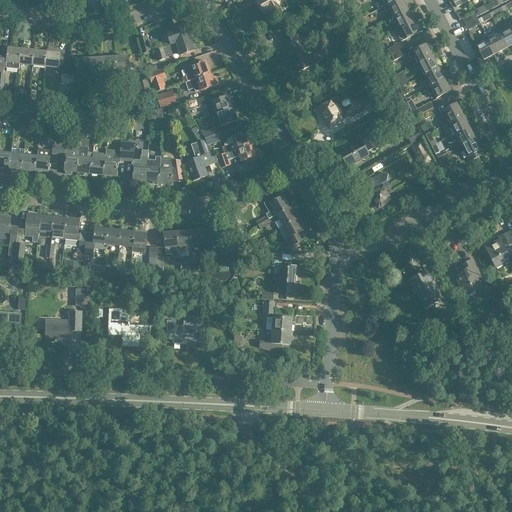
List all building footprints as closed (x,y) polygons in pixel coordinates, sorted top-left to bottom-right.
[(268,12),(271,18),(288,8),(283,0),(260,0),(257,2),(264,14),(268,12)] [(393,16),(408,9),(402,0),(396,0),(387,5),(383,7),(386,12),(390,10),(393,16)] [(492,9),(500,5),(497,1),(489,5),(492,9)] [(477,10),(478,11),(480,15),(488,11),(485,6),(477,10)] [(495,16),(503,12),(501,8),(493,12),(495,16)] [(399,28),(414,20),(408,9),(393,16),(389,19),(392,24),(396,22),(399,28)] [(465,25),(477,19),(474,13),(462,19),(465,25)] [(489,14),(482,18),(484,22),(491,18),(489,14)] [(366,26),(362,18),(358,21),(362,28),(366,26)] [(395,30),(401,42),(420,32),(422,30),(417,19),(414,20),(399,28),(395,30)] [(480,24),(478,20),(477,19),(465,25),(468,30),(480,24)] [(171,45),(190,38),(188,32),(191,31),(188,23),(179,26),(180,28),(172,31),(167,33),(171,45)] [(500,33),(507,48),(511,45),(511,28),(511,27),(509,23),(504,26),(506,30),(500,33)] [(371,38),(376,35),(372,28),(367,30),(371,38)] [(297,42),(300,41),(293,29),(282,35),(288,47),(283,49),(297,74),(311,66),(297,42)] [(488,39),(496,54),(507,48),(500,33),(498,29),(492,32),(494,36),(488,39)] [(496,54),(488,39),(486,35),(481,38),(483,42),(476,45),(484,60),(496,54)] [(150,51),(146,37),(139,39),(143,54),(150,51)] [(195,51),(190,38),(171,45),(155,50),(159,61),(167,59),(165,53),(169,52),(170,55),(179,52),(180,56),(195,51)] [(400,43),(388,49),(391,55),(403,49),(400,43)] [(418,64),(432,56),(426,45),(408,54),(411,60),(415,58),(418,64)] [(7,48),(7,54),(5,68),(19,70),(20,64),(19,64),(21,50),(7,48)] [(394,61),(406,54),(403,49),(391,55),(394,61)] [(20,64),(33,65),(34,51),(21,50),(19,64),(20,64)] [(46,67),(64,68),(65,51),(48,50),(48,53),(46,67)] [(34,51),(33,65),(46,67),(48,53),(34,51)] [(432,56),(418,64),(414,66),(417,71),(421,69),(424,75),(438,68),(432,56)] [(129,71),(128,57),(115,58),(116,72),(129,71)] [(115,58),(102,59),(103,73),(108,72),(108,74),(109,75),(110,75),(110,79),(116,79),(116,72),(115,58)] [(103,73),(102,59),(89,60),(90,79),(91,79),(99,79),(99,83),(103,83),(103,73)] [(91,79),(90,79),(89,60),(76,60),(77,81),(85,80),(85,84),(91,84),(91,79)] [(207,62),(192,67),(186,69),(189,76),(182,79),(183,83),(185,83),(211,74),(207,62)] [(438,68),(424,75),(420,78),(423,83),(427,81),(430,86),(444,79),(438,68)] [(162,69),(147,74),(153,92),(164,88),(161,79),(165,78),(162,69)] [(212,79),(211,74),(185,83),(188,92),(194,90),(195,93),(215,86),(218,85),(216,77),(212,79)] [(393,77),(399,89),(404,86),(406,85),(404,81),(401,82),(397,75),(393,77)] [(444,79),(430,86),(426,89),(429,94),(433,92),(436,98),(451,91),(444,79)] [(151,95),(147,81),(137,83),(140,97),(151,95)] [(399,98),(391,84),(380,90),(388,104),(399,98)] [(408,94),(404,86),(399,89),(403,96),(408,94)] [(160,108),(176,104),(173,91),(156,96),(160,108)] [(343,93),(331,100),(319,107),(322,112),(322,113),(327,121),(326,121),(330,127),(347,117),(344,112),(351,108),(343,93)] [(230,96),(227,97),(212,102),(210,95),(197,99),(199,106),(206,104),(209,112),(202,114),(204,118),(209,117),(234,108),(230,96)] [(415,117),(420,115),(433,108),(430,102),(416,110),(411,100),(407,103),(415,117)] [(449,123),(463,115),(457,103),(439,113),(442,119),(446,117),(449,123)] [(27,113),(28,105),(17,104),(16,111),(27,113)] [(39,107),(28,105),(27,113),(38,114),(39,107)] [(234,108),(209,117),(211,123),(218,120),(220,126),(238,121),(234,108)] [(433,108),(420,115),(423,121),(436,114),(433,108)] [(121,118),(120,109),(110,110),(111,119),(121,118)] [(0,121),(10,123),(11,115),(0,114),(0,121)] [(463,115),(449,123),(445,125),(448,130),(452,128),(455,134),(469,127),(463,115)] [(415,123),(412,116),(405,119),(409,127),(413,125),(413,124),(415,123)] [(82,131),(95,132),(96,125),(83,124),(82,131)] [(413,125),(409,127),(403,130),(406,135),(411,144),(422,138),(417,129),(416,129),(413,125)] [(469,127),(455,134),(451,136),(454,142),(458,140),(461,146),(475,138),(469,127)] [(202,133),(205,139),(218,135),(216,128),(202,133)] [(249,132),(232,138),(232,137),(226,139),(227,142),(223,144),(224,147),(222,148),(224,155),(251,144),(249,139),(252,138),(249,132)] [(377,132),(366,137),(341,151),(349,166),(367,156),(366,152),(383,143),(377,132)] [(429,143),(434,141),(430,133),(425,135),(429,143)] [(220,142),(218,135),(205,139),(207,146),(220,142)] [(475,138),(461,146),(457,148),(460,153),(464,151),(470,162),(482,155),(480,151),(482,150),(475,138)] [(209,164),(216,162),(214,158),(212,152),(208,153),(204,141),(199,143),(191,145),(196,159),(186,162),(192,181),(207,176),(202,163),(208,161),(209,164)] [(421,141),(410,147),(416,158),(419,156),(425,166),(433,161),(421,141)] [(224,155),(214,158),(216,162),(220,168),(230,165),(228,159),(239,155),(241,162),(249,159),(250,161),(259,158),(256,149),(253,150),(251,144),(224,155)] [(73,151),(65,150),(65,156),(66,156),(64,172),(65,172),(65,174),(71,175),(71,172),(78,173),(80,147),(81,146),(74,145),(73,151)] [(435,155),(439,152),(435,145),(431,147),(435,155)] [(80,147),(78,173),(79,173),(79,174),(79,176),(83,176),(84,175),(84,174),(90,174),(92,159),(87,159),(88,148),(80,147)] [(9,169),(22,171),(24,156),(24,151),(11,149),(11,154),(9,169)] [(110,178),(110,176),(117,177),(119,162),(120,152),(106,150),(106,155),(103,176),(105,176),(104,177),(106,179),(108,179),(110,178)] [(132,168),(134,168),(133,183),(146,183),(147,160),(148,151),(142,151),(142,156),(141,156),(141,161),(135,161),(132,163),(132,168)] [(0,168),(9,169),(11,154),(0,153),(0,168)] [(93,153),(92,159),(90,174),(103,176),(106,155),(93,153)] [(443,170),(450,167),(444,155),(437,158),(443,170)] [(24,156),(22,171),(35,172),(37,157),(24,156)] [(35,172),(36,172),(35,175),(42,175),(42,173),(48,173),(50,158),(37,157),(35,172)] [(155,161),(147,160),(146,183),(159,184),(160,169),(160,160),(160,157),(155,157),(155,161)] [(173,161),(160,160),(160,169),(159,184),(172,184),(173,181),(173,161)] [(173,181),(186,182),(180,162),(173,161),(173,181)] [(237,170),(239,176),(246,173),(243,167),(237,170)] [(382,173),(376,176),(366,182),(364,189),(371,191),(372,193),(369,195),(372,201),(374,200),(379,208),(391,201),(384,189),(389,186),(387,182),(389,175),(382,173)] [(269,220),(273,218),(277,215),(289,208),(282,197),(276,200),(274,198),(264,204),(269,213),(266,215),(267,217),(262,220),(266,226),(271,223),(269,220)] [(279,229),(283,227),(298,218),(297,219),(295,215),(296,214),(291,207),(289,208),(277,215),(280,220),(275,223),(279,229)] [(39,236),(40,230),(41,217),(34,216),(34,213),(28,213),(28,215),(27,215),(25,237),(32,238),(32,243),(38,243),(39,236)] [(6,216),(0,215),(0,238),(10,239),(10,244),(16,244),(17,234),(15,234),(16,228),(10,227),(11,219),(6,219),(6,216)] [(39,236),(52,238),(52,232),(54,218),(41,217),(40,230),(39,236)] [(52,238),(65,239),(67,220),(54,218),(52,232),(52,238)] [(302,225),(298,218),(283,227),(290,238),(285,240),(290,248),(301,242),(297,234),(302,231),(303,230),(301,226),(302,225)] [(67,220),(65,239),(78,241),(80,221),(67,220)] [(260,229),(266,226),(262,220),(256,223),(260,229)] [(237,236),(244,234),(242,225),(234,227),(237,236)] [(106,249),(107,244),(108,230),(95,229),(93,243),(93,248),(106,249)] [(203,230),(204,244),(204,247),(212,246),(212,243),(217,243),(218,250),(220,250),(226,249),(225,237),(217,238),(216,229),(203,230)] [(121,231),(108,230),(107,244),(119,245),(121,231)] [(191,245),(204,244),(203,230),(190,231),(191,245)] [(119,245),(133,247),(134,233),(121,231),(119,245)] [(192,251),(191,245),(190,231),(177,233),(179,252),(192,251)] [(511,244),(511,238),(508,232),(498,237),(499,240),(485,247),(496,268),(510,260),(504,248),(511,244)] [(147,234),(134,233),(133,247),(132,252),(145,254),(147,234)] [(179,252),(177,233),(164,234),(166,255),(172,254),(172,258),(179,257),(179,252)] [(86,242),(84,257),(92,258),(93,250),(91,250),(92,243),(86,242)] [(23,269),(26,245),(16,244),(13,268),(23,269)] [(462,265),(465,269),(454,275),(465,296),(481,288),(475,277),(479,274),(472,260),(462,265)] [(80,272),(81,267),(81,263),(66,262),(66,271),(80,272)] [(282,265),(281,275),(281,281),(294,282),(295,269),(296,269),(296,266),(282,265)] [(194,276),(194,269),(190,269),(181,270),(182,277),(194,276)] [(441,300),(426,271),(409,280),(424,309),(441,300)] [(294,282),(281,281),(280,294),(293,295),(297,295),(298,289),(294,289),(294,282)] [(262,300),(273,301),(274,294),(263,292),(262,300)] [(263,315),(274,316),(275,303),(264,302),(263,315)] [(122,325),(122,311),(111,311),(110,335),(117,335),(117,334),(123,334),(123,345),(139,346),(140,335),(142,335),(142,338),(151,338),(151,327),(122,325)] [(54,342),(54,340),(67,340),(67,334),(72,335),(72,331),(81,332),(81,313),(70,312),(70,326),(68,326),(68,322),(46,321),(46,340),(46,342),(54,342)] [(9,314),(0,313),(0,322),(8,323),(9,314)] [(183,316),(183,326),(174,326),(174,324),(176,325),(176,322),(167,321),(167,342),(173,342),(173,344),(186,344),(187,342),(203,343),(204,317),(183,316)] [(273,331),(291,332),(292,319),(274,318),(273,331)] [(290,346),(291,332),(273,331),(272,343),(260,342),(259,348),(271,352),(282,350),(282,345),(290,346)]
